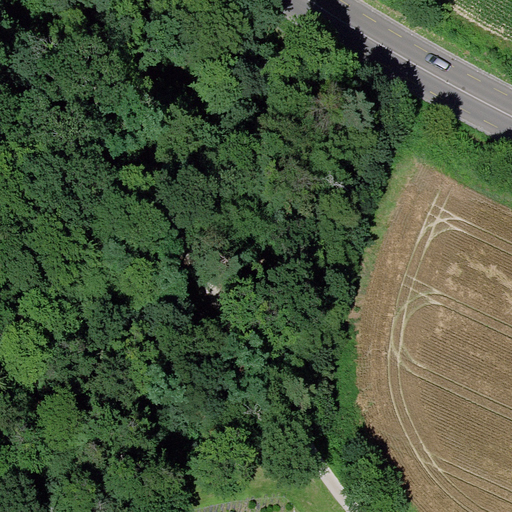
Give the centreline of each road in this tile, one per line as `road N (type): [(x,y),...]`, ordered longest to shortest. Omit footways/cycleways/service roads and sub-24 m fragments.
road 1 (track): [(126,0),(161,176),(185,239),(327,476),(357,511)]
road 2 (secondary): [(310,0),(511,116)]
